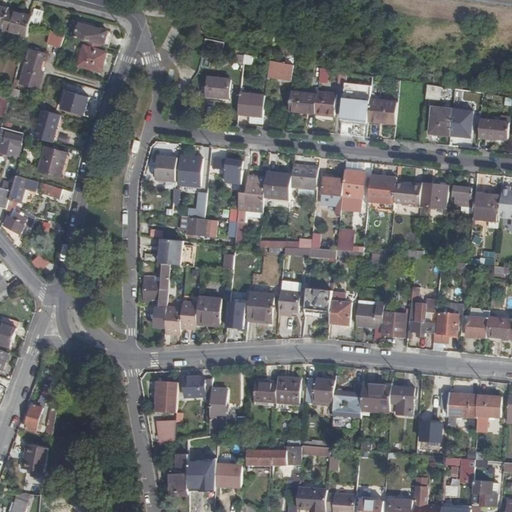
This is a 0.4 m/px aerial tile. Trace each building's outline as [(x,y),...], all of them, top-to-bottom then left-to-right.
[(0,27),(3,29),(8,10),(0,7),(0,27)] [(30,25),(32,17),(8,10),(3,29),(3,32),(26,38),(30,25)] [(74,22),(70,37),(105,46),(108,31),(74,22)] [(56,36),(57,33),(50,31),(46,45),(52,46),(54,40),(56,36)] [(105,46),(110,48),(114,33),(108,31),(105,46)] [(317,38),(315,51),(348,56),(350,44),(317,38)] [(206,43),(205,48),(224,51),(225,43),(206,40),(206,43)] [(103,65),(106,53),(84,47),(78,66),(101,72),(103,65)] [(20,83),(38,88),(43,72),(35,70),(37,61),(41,62),(44,54),(29,50),(20,83)] [(244,56),(244,63),(242,77),(250,78),(253,57),(244,56)] [(293,66),(271,61),(269,78),(290,81),(293,66)] [(347,73),(339,73),(338,85),(345,86),(346,83),(347,73)] [(208,79),(206,98),(228,100),(230,80),(208,79)] [(371,85),(346,83),(345,86),(343,117),(369,119),(371,99),(371,85)] [(441,88),(427,86),(426,99),(440,100),(441,88)] [(9,100),(16,103),(19,91),(12,88),(9,100)] [(85,118),(85,117),(88,106),(91,98),(66,91),(60,110),(85,118)] [(318,95),(292,92),(290,112),(316,114),(318,95)] [(318,93),(318,95),(316,114),(316,115),(335,117),(337,95),(318,93)] [(240,94),(238,115),(263,118),(266,97),(240,94)] [(0,116),(4,118),(9,100),(2,99),(0,107),(0,116)] [(399,102),(371,99),(369,119),(397,122),(399,102)] [(450,136),(453,110),(432,108),(430,134),(450,136)] [(52,144),(61,116),(42,110),(34,138),(52,144)] [(474,112),(453,110),(450,136),(472,138),(474,112)] [(510,123),(481,120),(479,138),(508,141),(510,123)] [(3,122),(1,129),(8,130),(10,124),(3,122)] [(1,129),(0,133),(0,152),(13,155),(15,146),(21,147),(23,135),(8,130),(1,129)] [(67,154),(68,149),(52,144),(51,149),(67,154)] [(61,178),(67,154),(51,149),(45,148),(38,171),(61,178)] [(69,154),(67,154),(61,178),(66,179),(71,155),(69,154)] [(201,186),(204,158),(182,156),(179,184),(201,186)] [(175,182),(178,159),(160,157),(157,180),(175,182)] [(243,170),(244,161),(215,158),(214,168),(227,170),(226,183),(242,184),(243,170)] [(346,162),(345,171),(362,173),(363,164),(346,162)] [(317,190),(320,168),(295,165),(293,175),(292,188),(300,188),(315,190),(317,190)] [(345,171),(344,180),(343,196),(342,203),(342,206),(341,206),(341,209),(361,211),(362,198),(363,198),(366,173),(362,173),(345,171)] [(292,188),(293,175),(269,173),(268,180),(266,198),(276,199),(291,200),(292,188)] [(8,206),(15,208),(17,201),(21,202),(24,191),(36,194),(39,183),(16,176),(12,189),(8,206)] [(398,184),(398,182),(381,180),(381,178),(372,177),(369,209),(395,212),(396,203),(398,184)] [(266,198),(268,180),(249,178),(247,197),(240,196),(239,210),(238,222),(238,224),(244,225),(245,217),(246,212),(264,213),(266,198)] [(343,196),(344,180),(324,178),(322,205),(337,206),(336,215),(341,215),(341,209),(341,206),(342,206),(342,203),(343,196)] [(424,187),(401,184),(398,184),(396,203),(403,204),(410,204),(421,206),(424,187)] [(447,209),(449,187),(445,187),(445,184),(441,184),(441,186),(424,184),(424,187),(421,206),(421,207),(447,209)] [(0,188),(0,204),(7,207),(8,206),(12,189),(1,185),(0,188)] [(59,200),(62,190),(46,185),(43,195),(59,200)] [(475,208),(476,198),(472,197),(473,189),(455,187),(454,198),(457,198),(456,206),(475,208)] [(511,191),(511,188),(502,187),(501,196),(500,217),(511,218),(511,191)] [(500,217),(501,196),(476,194),(476,198),(475,208),(474,220),(499,223),(499,217),(500,217)] [(291,200),(276,199),(275,206),(290,208),(291,200)] [(7,207),(2,224),(21,234),(26,226),(31,229),(37,219),(20,210),(15,219),(12,217),(15,208),(8,206),(7,207)] [(232,209),(230,221),(238,222),(239,210),(232,209)] [(217,222),(189,219),(187,235),(188,235),(188,237),(197,238),(197,236),(216,237),(217,222)] [(235,247),(236,247),(245,247),(248,225),(244,225),(238,224),(237,226),(237,236),(235,247)] [(229,235),(237,236),(237,226),(230,225),(229,235)] [(151,238),(163,238),(164,231),(152,230),(151,238)] [(337,251),(338,251),(340,251),(353,252),(354,249),(356,231),(339,230),(338,245),(337,251)] [(321,250),(322,243),(322,234),(314,234),(313,249),(321,250)] [(184,242),(162,239),(162,248),(161,255),(160,264),(162,264),(172,265),(182,266),(183,257),(184,242)] [(301,239),(301,248),(312,249),(312,239),(301,239)] [(334,258),(334,251),(321,250),(313,249),(312,249),(312,255),(311,257),(334,258)] [(416,258),(424,259),(424,251),(417,250),(416,258)] [(364,259),(364,253),(353,252),(340,251),(340,257),(364,259)] [(235,269),(236,254),(226,253),(225,268),(235,269)] [(45,254),(34,258),(39,271),(50,266),(45,254)] [(390,261),(390,256),(373,254),(373,262),(383,263),(383,261),(390,261)] [(442,261),(441,271),(455,272),(468,274),(469,264),(456,263),(442,261)] [(172,265),(162,264),(162,283),(156,283),(156,277),(147,276),(145,290),(148,290),(162,292),(163,291),(170,292),(172,265)] [(504,268),(496,267),(495,267),(494,267),(494,273),(494,274),(504,275),(504,268)] [(0,293),(9,286),(0,274),(0,293)] [(308,287),(306,316),(315,316),(315,310),(321,311),(331,311),(333,302),(333,290),(308,287)] [(410,316),(408,337),(412,337),(412,333),(431,334),(432,322),(427,322),(428,313),(437,314),(438,303),(438,301),(427,300),(427,304),(420,303),(420,304),(419,304),(420,288),(413,288),(411,310),(410,316)] [(145,290),(145,291),(144,303),(152,304),(153,300),(156,300),(156,299),(160,299),(159,308),(157,308),(155,326),(166,327),(168,309),(168,307),(170,292),(163,291),(162,292),(148,290),(145,290)] [(281,292),(279,315),(286,316),(286,312),(298,313),(300,293),(281,292)] [(251,304),(249,319),(255,320),(272,322),(274,296),(267,295),(264,295),(252,294),(251,304)] [(223,299),(199,297),(198,303),(196,323),(221,325),(223,299)] [(166,330),(166,332),(180,333),(181,327),(195,328),(196,326),(196,323),(198,303),(183,302),(183,308),(168,307),(168,309),(166,327),(166,330)] [(251,304),(230,302),(228,327),(248,330),(249,323),(249,319),(251,304)] [(331,311),(331,324),(350,326),(352,304),(333,302),(331,311)] [(359,306),(357,328),(384,330),(385,313),(386,304),(378,303),(377,308),(359,306)] [(437,314),(439,314),(459,316),(464,316),(465,305),(438,303),(437,314)] [(472,309),(471,317),(489,319),(490,318),(490,312),(482,311),(482,310),(472,309)] [(384,330),(383,335),(402,337),(403,325),(406,325),(407,315),(406,315),(385,313),(384,330)] [(439,314),(437,334),(457,335),(459,316),(439,314)] [(4,317),(0,328),(0,343),(12,347),(21,322),(4,317)] [(468,337),(488,339),(488,337),(489,319),(471,317),(470,317),(468,337)] [(488,337),(511,339),(511,319),(490,318),(489,319),(488,337)] [(0,369),(4,371),(10,353),(0,349),(0,369)] [(41,393),(55,396),(61,369),(47,366),(41,393)] [(213,388),(213,380),(206,381),(205,376),(184,377),(185,398),(212,396),(213,388)] [(301,379),(279,378),(278,403),(288,403),(299,404),(301,379)] [(334,406),(336,381),(313,379),(308,379),(306,404),(334,406)] [(177,413),(179,383),(159,382),(158,398),(160,398),(159,412),(177,413)] [(256,382),(254,402),(265,402),(276,403),(277,383),(270,383),(256,382)] [(392,403),(394,387),(365,384),(364,394),(363,410),(373,411),(392,412),(392,411),(392,403)] [(416,388),(394,387),(392,403),(398,404),(398,412),(398,414),(414,415),(416,388)] [(219,435),(223,434),(224,421),(226,421),(228,389),(213,388),(212,396),(210,420),(212,420),(211,436),(219,435)] [(364,394),(335,391),(334,406),(334,410),(334,415),(363,417),(363,414),(363,410),(364,394)] [(451,409),(452,394),(444,393),(443,408),(451,409)] [(480,416),(481,396),(452,394),(451,409),(450,416),(480,418),(480,416)] [(503,398),(481,396),(480,416),(502,418),(503,398)] [(27,428),(37,430),(43,408),(33,405),(27,428)] [(53,435),(57,413),(50,411),(46,434),(53,435)] [(347,427),(348,417),(335,416),(334,426),(347,427)] [(239,417),(238,431),(247,430),(248,417),(239,417)] [(168,443),(176,442),(177,422),(160,422),(160,434),(162,442),(168,442),(168,443)] [(442,442),(444,424),(423,422),(421,440),(442,442)] [(439,453),(440,445),(429,444),(428,452),(439,453)] [(249,455),(249,465),(273,465),(274,451),(275,445),(246,445),(245,450),(245,454),(249,455)] [(274,451),(273,465),(302,465),(302,458),(303,452),(303,446),(302,446),(291,446),(275,445),(274,451)] [(331,457),(332,448),(319,447),(304,446),(303,446),(303,452),(302,458),(310,458),(310,456),(322,456),(321,468),(330,468),(331,457)] [(24,482),(41,485),(43,473),(42,473),(45,452),(30,449),(24,482)] [(171,495),(190,495),(190,454),(181,454),(180,470),(177,470),(172,470),(171,495)] [(340,458),(331,457),(330,468),(330,471),(339,471),(340,458)] [(476,471),(476,460),(463,459),(463,470),(476,471)] [(218,465),(217,486),(227,486),(243,488),(244,466),(218,465)] [(290,511),(298,511),(299,508),(300,488),(301,474),(296,473),(294,491),(292,491),(290,511)] [(500,483),(475,482),(474,505),(498,506),(500,483)] [(447,485),(447,496),(460,496),(460,485),(447,485)] [(415,511),(443,511),(444,506),(427,505),(428,487),(417,487),(415,511)] [(300,488),(299,508),(309,509),(328,510),(329,493),(329,490),(300,488)] [(29,502),(31,494),(18,493),(17,497),(29,502)] [(328,510),(328,511),(335,511),(334,511),(356,511),(357,498),(357,496),(332,494),(329,493),(328,510)] [(26,511),(29,502),(17,497),(12,511),(26,511)] [(356,511),(384,511),(386,502),(380,502),(380,499),(364,498),(357,498),(356,511)] [(413,511),(415,500),(392,499),(391,511),(413,511)]
